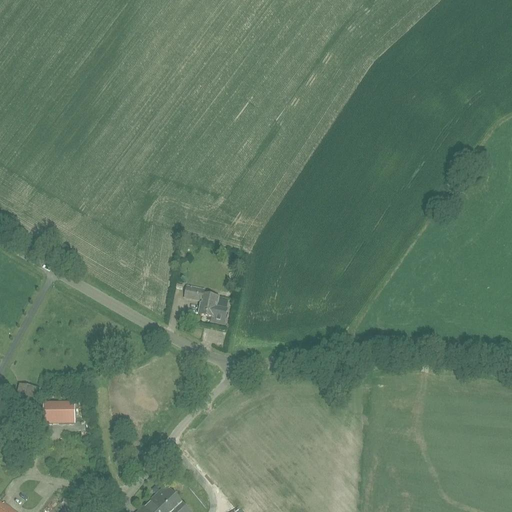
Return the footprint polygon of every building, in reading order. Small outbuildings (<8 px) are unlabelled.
[(200,316),(208,318),(207,320),(212,321),(211,323),(224,325),(227,311),(216,309),(218,298),(204,295),(204,291),(186,288),(184,299),(199,302),(199,300),(202,301),(200,309),(202,310),(200,316)] [(39,396),(40,391),(19,386),(12,415),(34,420),(39,396)] [(76,425),(76,403),(44,404),(44,425),(76,425)] [(128,440),(134,438),(131,430),(125,432),(128,440)] [(188,511),(166,487),(139,511),(188,511)] [(0,511),(14,511),(4,504),(3,505),(0,503),(0,511)]
